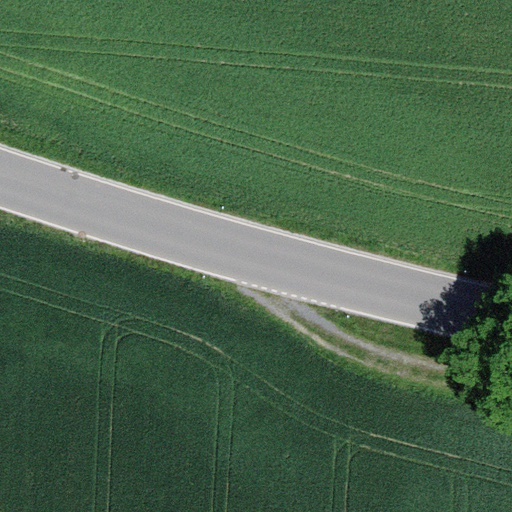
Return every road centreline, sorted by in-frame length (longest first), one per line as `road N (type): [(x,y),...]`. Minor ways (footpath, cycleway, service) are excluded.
road 1 (tertiary): [(511,312),(246,252),(0,177)]
road 2 (track): [(246,252),(291,309),(365,348),(511,394)]
